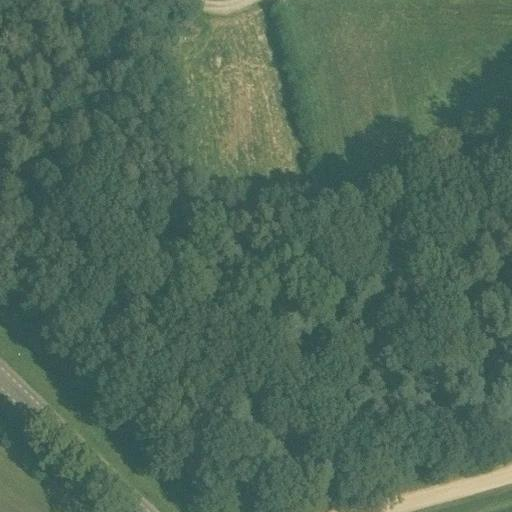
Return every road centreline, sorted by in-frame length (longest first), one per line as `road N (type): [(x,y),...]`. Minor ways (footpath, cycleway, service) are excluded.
road 1 (track): [(511,250),(381,274),(341,297),(292,344),(261,346),(212,328),(69,181),(38,130),(36,63),(58,0)]
road 2 (secondary): [(139,511),(0,374)]
road 3 (track): [(369,511),(511,469)]
